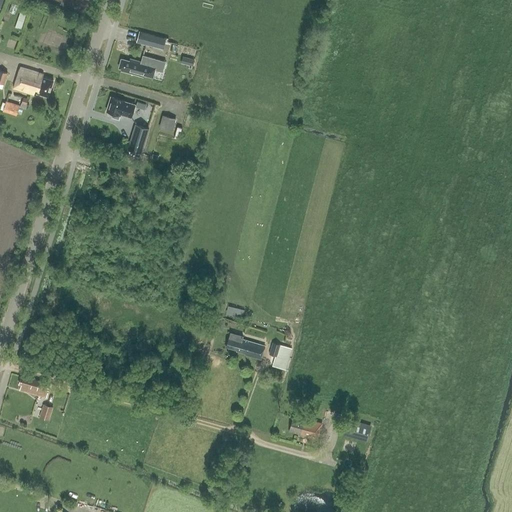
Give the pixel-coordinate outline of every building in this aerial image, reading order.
[(29,7),(23,5),(16,27),(22,29),(29,7)] [(153,46),(156,36),(139,32),(137,42),(153,46)] [(163,72),(166,62),(143,55),(141,62),(130,59),(129,61),(121,59),(119,68),(121,68),(121,71),(143,77),(144,75),(153,78),(155,70),(163,72)] [(48,97),(51,88),(53,80),(43,77),(44,74),(20,67),(13,89),(35,96),(36,93),(48,97)] [(111,97),(107,111),(114,114),(112,117),(119,119),(120,113),(124,114),(124,115),(130,117),(132,118),(136,105),(128,102),(124,101),(111,97)] [(16,116),(20,106),(6,101),(2,112),(16,116)] [(159,128),(173,132),(177,119),(163,115),(159,128)] [(136,124),(128,149),(141,153),(149,129),(136,124)] [(242,318),(244,310),(228,306),(226,314),(242,318)] [(242,339),(243,336),(231,332),(229,338),(226,347),(237,350),(236,351),(245,354),(245,356),(260,360),(265,346),(242,339)] [(286,371),(292,349),(273,343),(269,355),(275,357),(272,367),(286,371)] [(46,397),(50,384),(21,376),(19,384),(21,385),(20,390),(46,397)] [(49,421),(53,407),(43,404),(39,418),(49,421)] [(304,420),(293,417),(289,431),(318,439),(322,423),(304,418),(304,420)] [(366,441),(370,427),(343,420),(339,434),(366,441)]
